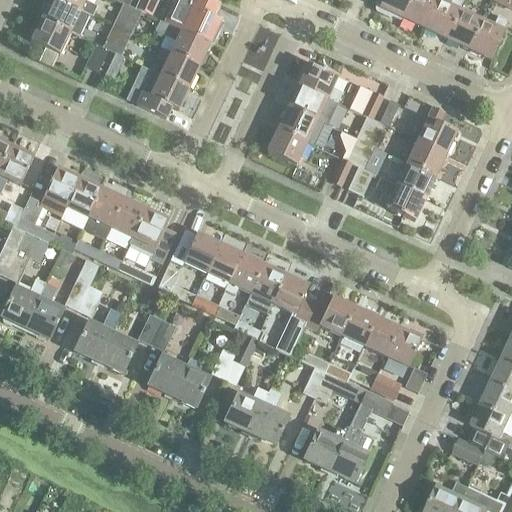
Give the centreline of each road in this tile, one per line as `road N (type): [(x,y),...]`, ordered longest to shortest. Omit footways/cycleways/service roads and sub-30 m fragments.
road 1 (unclassified): [(251,511),(0,394)]
road 2 (residential): [(383,511),(472,314),(430,290)]
road 3 (residential): [(430,290),(219,193)]
road 4 (residential): [(511,112),(301,16)]
road 5 (residential): [(430,290),(511,112)]
road 6 (residential): [(219,193),(301,16)]
road 7 (residential): [(175,172),(0,90)]
road 8 (residential): [(255,0),(175,172)]
